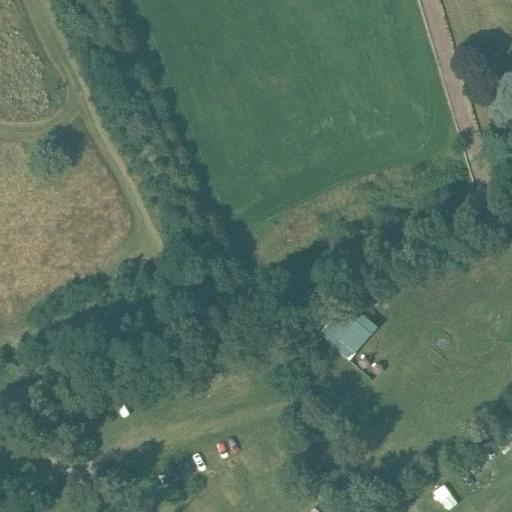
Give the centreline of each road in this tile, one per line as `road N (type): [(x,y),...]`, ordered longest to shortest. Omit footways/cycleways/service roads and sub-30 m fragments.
road 1 (unclassified): [(0,397),(511,185)]
road 2 (unknown): [(9,393),(98,511)]
